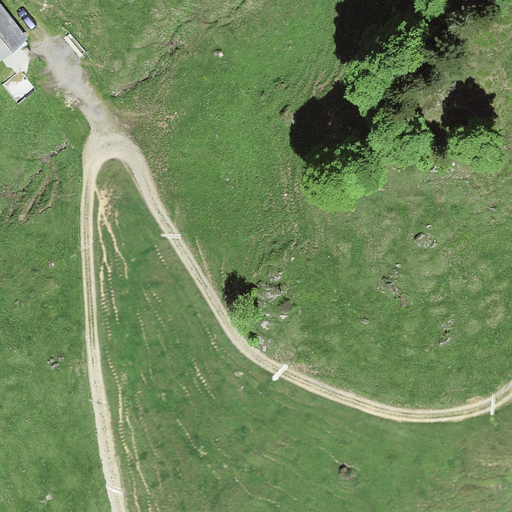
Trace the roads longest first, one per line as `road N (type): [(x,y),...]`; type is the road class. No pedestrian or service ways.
road 1 (track): [(50,48),(270,375),(378,414),(445,422),(502,396)]
road 2 (track): [(123,511),(86,234),(94,113)]
